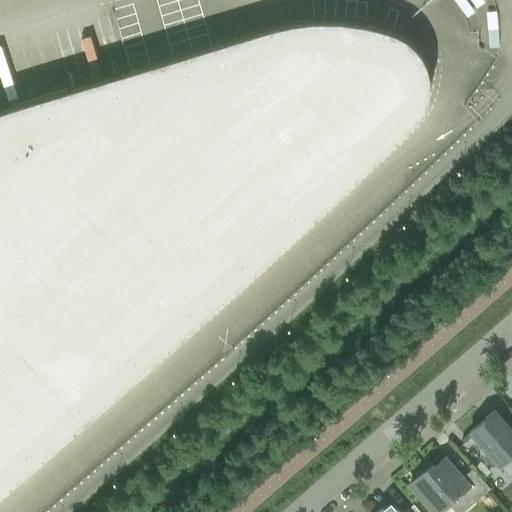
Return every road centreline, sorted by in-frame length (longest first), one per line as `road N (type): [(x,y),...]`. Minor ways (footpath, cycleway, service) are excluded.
road 1 (unclassified): [(511,80),(504,105),(56,511)]
road 2 (residential): [(302,511),(511,330)]
